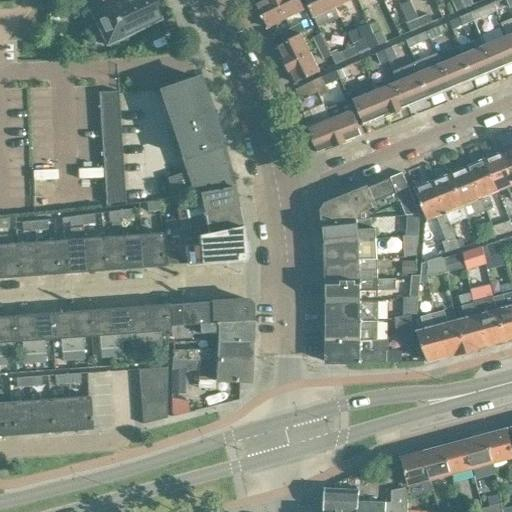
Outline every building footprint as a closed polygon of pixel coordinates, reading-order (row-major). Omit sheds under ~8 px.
[(84,0),(105,43),(159,17),(150,0),(84,0)] [(286,18),(276,0),(261,0),(260,1),(261,1),(255,4),(267,28),(286,18)] [(305,9),(300,0),(276,0),(286,18),(305,9)] [(339,17),(331,0),(305,0),(317,26),(339,17)] [(358,0),(331,0),(339,17),(353,11),(353,12),(362,7),(358,0)] [(422,26),(418,17),(409,0),(408,0),(399,4),(411,31),(422,26)] [(465,7),(461,0),(453,0),(457,10),(465,7)] [(473,20),(497,10),(494,2),(469,12),(473,20)] [(473,20),(469,12),(459,16),(463,24),(473,20)] [(432,21),(428,13),(418,17),(422,26),(432,21)] [(175,26),(172,18),(161,22),(164,30),(175,26)] [(386,41),(378,21),(370,24),(374,33),(379,44),(386,41)] [(306,32),(301,22),(290,27),(295,37),(301,34),(306,32)] [(441,34),(438,25),(427,30),(430,37),(430,38),(441,34)] [(276,46),(277,46),(295,37),(290,27),(271,36),(276,46)] [(430,37),(427,30),(406,39),(409,46),(430,37)] [(327,45),(321,32),(313,36),(319,49),(327,45)] [(356,54),(379,44),(374,33),(365,37),(365,36),(351,42),(353,46),(356,54)] [(301,34),(295,37),(277,46),(279,51),(278,51),(285,65),(311,53),(301,34)] [(511,51),(506,36),(485,45),(483,45),(494,72),(511,64),(511,51)] [(483,45),(485,45),(481,37),(459,46),(473,81),(494,72),(483,45)] [(330,52),(327,45),(319,49),(323,58),(332,55),(330,52)] [(397,57),(392,45),(384,49),(389,60),(397,57)] [(337,51),(331,53),(332,55),(335,63),(356,54),(353,46),(338,53),(337,51)] [(459,46),(438,54),(437,55),(451,90),(473,81),(459,46)] [(389,60),(384,49),(376,52),(381,63),(389,60)] [(437,55),(438,54),(437,52),(414,62),(429,99),(451,90),(437,55)] [(320,71),(311,53),(285,65),(292,79),(293,79),(295,84),(320,71)] [(429,99),(414,62),(393,71),(397,80),(408,107),(429,99)] [(340,78),(337,69),(321,76),(315,79),(320,90),(318,91),(319,95),(327,91),(324,84),(340,78)] [(232,188),(219,141),(218,131),(212,113),(198,78),(162,91),(189,170),(167,177),(174,196),(200,192),(200,193),(232,188)] [(320,90),(315,79),(296,88),(299,100),(318,91),(320,90)] [(397,80),(375,89),(386,117),(386,118),(409,108),(408,107),(397,80)] [(375,89),(372,81),(349,90),(364,126),(386,117),(375,89)] [(363,136),(348,99),(326,107),(340,145),(363,136)] [(340,145),(326,107),(324,104),(310,110),(316,125),(308,128),(318,154),(340,145)] [(511,146),(509,148),(510,151),(503,154),(511,177),(511,146)] [(511,177),(503,154),(485,161),(498,191),(508,187),(511,196),(511,177)] [(396,155),(377,162),(382,176),(401,168),(396,155)] [(498,191),(485,161),(468,168),(485,211),(495,207),(490,194),(498,191)] [(485,211),(468,168),(462,171),(460,168),(452,171),(453,174),(451,175),(467,216),(468,218),(485,211)] [(467,216),(451,175),(449,176),(448,173),(439,176),(441,180),(433,182),(451,225),(460,221),(460,219),(467,216)] [(327,205),(322,210),(324,225),(358,221),(358,220),(369,219),(369,215),(376,213),(402,202),(407,215),(408,215),(408,216),(420,215),(420,213),(404,174),(391,179),(337,200),(327,205)] [(451,225),(433,182),(427,185),(425,182),(414,186),(428,220),(438,216),(443,229),(447,240),(443,241),(446,252),(459,248),(451,225)] [(235,202),(232,188),(200,193),(202,202),(176,208),(178,216),(165,217),(165,220),(237,209),(235,202)] [(160,210),(159,200),(146,201),(147,211),(160,210)] [(134,218),(133,208),(120,209),(121,219),(134,218)] [(121,219),(120,209),(108,211),(109,221),(121,219)] [(240,229),(237,209),(165,220),(166,229),(180,226),(181,229),(206,223),(208,232),(209,234),(240,229)] [(95,223),(94,213),(81,214),(82,224),(95,223)] [(82,224),(81,214),(62,216),(63,229),(83,227),(82,224)] [(419,234),(420,215),(408,216),(406,235),(404,235),(404,237),(419,234)] [(0,228),(9,227),(8,218),(0,218),(0,228)] [(358,221),(324,225),(326,242),(326,244),(376,241),(376,228),(372,229),(371,218),(369,219),(358,220),(358,221)] [(47,229),(47,219),(34,220),(35,230),(47,229)] [(35,230),(34,220),(22,221),(23,231),(35,230)] [(511,224),(510,220),(493,226),(491,226),(495,236),(511,230),(511,224)] [(491,226),(493,226),(491,222),(479,226),(484,239),(495,236),(491,226)] [(245,255),(241,236),(240,229),(209,234),(208,232),(198,234),(199,244),(187,245),(188,264),(241,260),(245,255)] [(6,235),(0,234),(0,277),(19,276),(17,244),(7,245),(6,235)] [(163,266),(161,234),(142,235),(144,268),(163,266)] [(417,255),(419,235),(419,234),(404,237),(405,256),(417,255)] [(144,268),(142,235),(122,237),(124,269),(144,268)] [(511,247),(511,235),(500,240),(503,250),(511,247)] [(124,269),(122,237),(103,238),(105,270),(124,269)] [(105,270),(103,238),(83,240),(85,272),(105,270)] [(83,240),(56,241),(57,255),(65,255),(66,273),(85,272),(83,240)] [(503,252),(503,250),(500,240),(486,244),(490,255),(503,252)] [(56,241),(36,243),(38,275),(66,273),(65,255),(57,255),(56,241)] [(377,259),(376,241),(326,244),(327,263),(377,259)] [(38,275),(36,243),(17,244),(19,276),(38,275)] [(487,263),(483,246),(483,245),(463,252),(466,261),(465,261),(467,268),(467,269),(487,263)] [(465,261),(466,261),(463,252),(445,258),(448,271),(467,268),(465,261)] [(448,271),(445,258),(441,256),(427,260),(427,261),(426,261),(429,270),(427,270),(428,274),(448,271)] [(378,279),(377,259),(327,263),(327,282),(378,281),(378,279)] [(415,273),(415,260),(404,261),(404,274),(415,273)] [(430,281),(428,274),(427,270),(429,270),(426,261),(423,263),(421,275),(421,282),(430,281)] [(421,282),(421,275),(411,275),(410,297),(419,296),(421,282)] [(397,289),(397,279),(397,278),(378,279),(378,281),(327,282),(327,287),(328,301),(362,301),(361,290),(397,289)] [(475,301),(472,290),(471,290),(472,292),(460,295),(466,317),(459,319),(468,353),(478,350),(478,348),(487,345),(475,301)] [(511,291),(495,296),(508,342),(511,341),(511,291)] [(418,314),(419,296),(410,297),(404,297),(404,316),(412,315),(418,314)] [(497,345),(508,342),(495,296),(475,301),(487,345),(496,343),(497,345)] [(251,304),(247,299),(174,305),(166,305),(168,326),(251,320),(251,304)] [(379,322),(379,301),(362,301),(328,301),(328,317),(328,322),(379,322)] [(169,330),(168,326),(166,305),(146,306),(150,354),(151,354),(162,353),(160,330),(169,330)] [(150,354),(146,306),(127,308),(129,332),(130,332),(131,346),(139,345),(141,363),(151,362),(151,354),(150,354)] [(129,332),(127,308),(109,309),(112,357),(123,356),(122,333),(129,332)] [(112,357),(109,309),(89,311),(91,335),(99,334),(101,358),(112,357)] [(468,353),(459,319),(448,321),(445,310),(435,313),(435,315),(448,356),(456,354),(456,356),(468,353)] [(91,335),(89,311),(69,312),(73,360),(85,359),(83,335),(91,335)] [(73,360),(69,312),(50,314),(52,338),(61,337),(63,360),(73,360)] [(448,356),(435,315),(435,313),(422,316),(425,328),(417,331),(428,363),(439,361),(439,358),(448,356)] [(52,338),(50,314),(30,315),(34,362),(46,361),(44,339),(52,338)] [(34,362),(30,315),(11,316),(13,341),(22,340),(24,363),(34,362)] [(412,335),(412,315),(404,316),(395,317),(398,338),(412,335)] [(13,341),(11,316),(0,317),(0,364),(7,364),(6,341),(13,341)] [(251,320),(168,326),(169,330),(169,331),(171,331),(172,335),(176,338),(191,337),(193,333),(200,333),(203,332),(217,331),(217,337),(217,341),(251,339),(251,320)] [(378,339),(379,322),(328,322),(327,342),(373,343),(373,340),(378,339)] [(172,349),(172,360),(250,358),(250,354),(251,340),(251,339),(217,341),(217,349),(173,349),(172,349)] [(373,350),(373,343),(327,342),(327,363),(387,363),(387,350),(373,350)] [(172,364),(171,369),(172,369),(172,379),(172,393),(184,394),(184,369),(198,369),(198,379),(215,379),(215,380),(239,381),(249,381),(250,358),(172,360),(172,364)] [(167,377),(167,367),(138,370),(139,380),(167,377)] [(81,382),(80,372),(68,373),(68,383),(81,382)] [(55,374),(56,384),(68,383),(68,373),(55,374)] [(41,385),(40,375),(28,376),(29,386),(41,385)] [(29,386),(28,376),(16,376),(17,386),(29,386)] [(167,388),(167,377),(139,380),(140,390),(167,388)] [(167,399),(167,388),(140,390),(140,401),(167,399)] [(90,417),(88,395),(69,397),(72,430),(91,429),(90,417)] [(72,430),(69,397),(50,398),(52,432),(72,430)] [(52,432),(50,398),(31,400),(33,433),(52,432)] [(166,410),(167,399),(140,401),(141,412),(166,410)] [(33,433),(31,400),(7,401),(10,435),(33,433)] [(0,435),(10,435),(7,401),(0,401),(0,435)] [(166,418),(166,410),(141,412),(142,424),(166,418)] [(511,458),(511,445),(508,429),(499,432),(496,428),(486,431),(495,463),(511,458)] [(495,463),(486,431),(473,434),(473,439),(466,441),(473,469),(495,463)] [(473,469),(466,441),(457,443),(454,440),(444,442),(452,474),(473,469)] [(452,474),(444,442),(431,446),(431,450),(424,452),(431,480),(452,474)] [(431,480),(424,452),(415,454),(412,451),(400,454),(403,464),(409,486),(431,480)] [(407,511),(408,508),(409,502),(405,487),(392,489),(391,501),(365,500),(365,491),(331,488),(325,488),(325,492),(322,493),(321,500),(324,503),(323,511),(407,511)] [(503,511),(504,511),(502,503),(483,508),(484,511),(503,511)]
